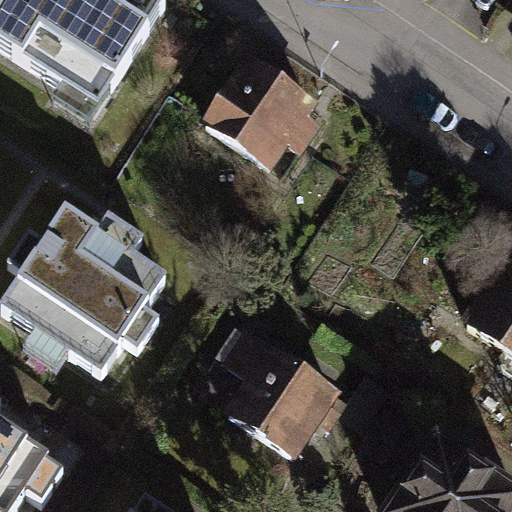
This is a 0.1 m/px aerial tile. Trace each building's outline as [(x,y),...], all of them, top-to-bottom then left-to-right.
[(3,0),(0,5),(0,56),(52,89),(64,70),(102,94),(156,7),(144,0),(3,0)] [(304,111),(241,67),(198,129),(261,173),(304,111)] [(15,283),(0,306),(0,320),(92,381),(114,348),(130,359),(151,327),(135,316),(156,285),(123,263),(134,247),(99,225),(89,240),(58,219),(37,251),(22,241),(0,273),(15,283)] [(511,255),(459,332),(511,369),(511,255)] [(244,386),(221,420),(283,462),(327,398),(241,340),(220,370),(244,386)] [(0,408),(2,406),(0,404),(0,511),(11,511),(24,493),(44,506),(67,470),(0,426),(0,408)] [(387,511),(510,511),(511,510),(511,507),(430,451),(387,511)]
